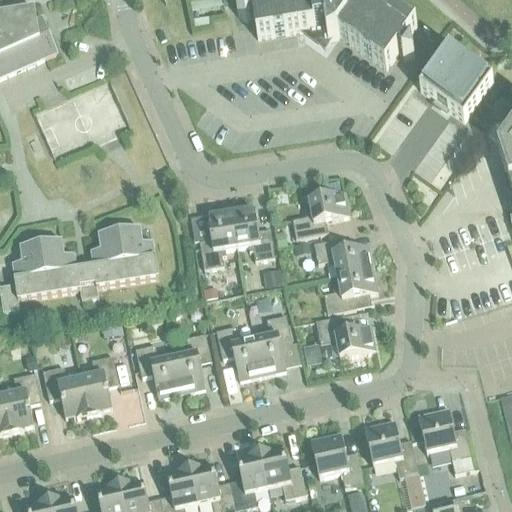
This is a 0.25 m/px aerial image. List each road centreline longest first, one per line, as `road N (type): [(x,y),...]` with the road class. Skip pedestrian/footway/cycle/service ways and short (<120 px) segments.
road 1 (residential): [(400,378),(412,348),(411,258),(377,179),(346,160),(223,184),(199,178),(129,32),(123,0)]
road 2 (residential): [(0,478),(365,393),(400,378)]
